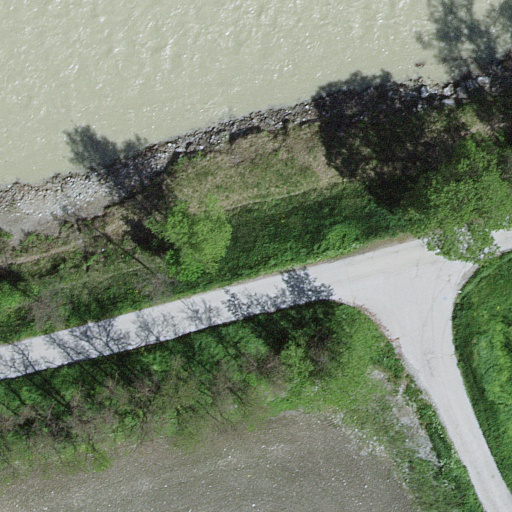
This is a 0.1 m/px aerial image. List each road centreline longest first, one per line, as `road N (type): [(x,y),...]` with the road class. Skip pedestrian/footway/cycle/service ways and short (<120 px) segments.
road 1 (unclassified): [(0,373),(511,246)]
road 2 (track): [(397,275),(492,511)]
